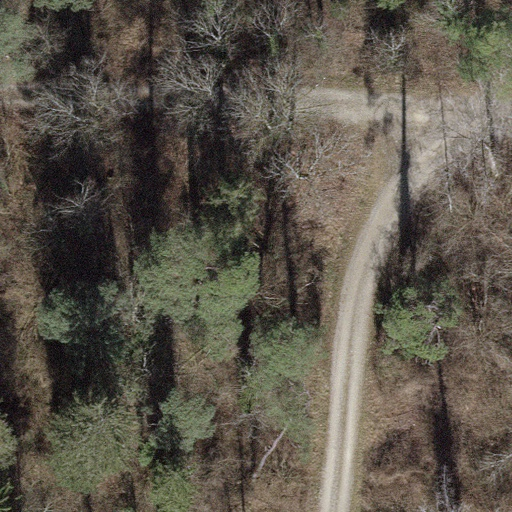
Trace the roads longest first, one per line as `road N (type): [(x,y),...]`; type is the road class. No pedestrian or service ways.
road 1 (track): [(0,87),(511,111)]
road 2 (track): [(462,109),(409,163),(365,264),(354,397),(330,511)]
